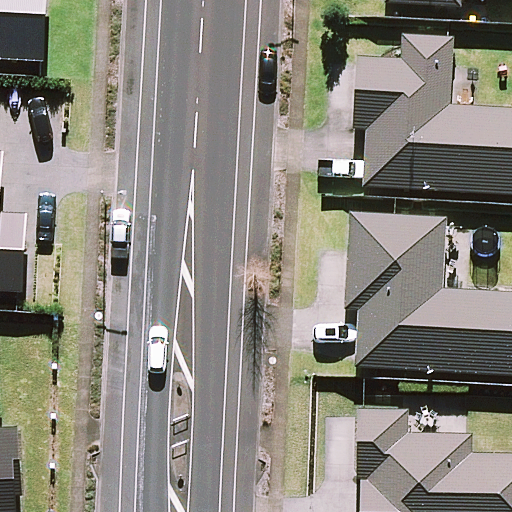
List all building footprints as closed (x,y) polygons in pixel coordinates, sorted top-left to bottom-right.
[(402,40),(402,62),(358,60),(356,132),(365,132),(363,191),(511,195),(511,113),(445,111),(446,63),(447,41),(402,40)] [(56,210),(0,207),(0,127),(1,110),(0,109),(0,280),(54,283),(56,210)] [(443,223),(350,218),(345,313),(357,314),(354,369),(511,378),(511,298),(439,295),(443,223)] [(511,511),(511,459),(472,459),(472,444),(404,444),(404,415),(387,415),(360,415),(360,511),(511,511)] [(0,511),(16,511),(15,433),(0,433),(0,511)]
